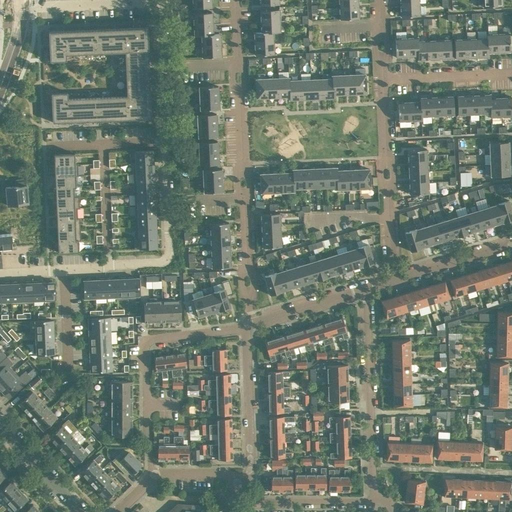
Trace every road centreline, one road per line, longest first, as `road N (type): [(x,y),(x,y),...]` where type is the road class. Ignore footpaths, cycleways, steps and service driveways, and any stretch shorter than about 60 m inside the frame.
road 1 (residential): [(251,324),(235,0)]
road 2 (residential): [(152,477),(144,342),(245,326)]
road 3 (residential): [(64,270),(169,261),(164,142)]
road 4 (residential): [(365,289),(371,500)]
road 5 (residential): [(391,281),(383,78)]
road 6 (residential): [(238,484),(248,469),(245,326)]
road 7 (residential): [(164,142),(157,12),(148,2)]
road 8 (residential): [(238,484),(262,501),(371,500)]
road 9 (residential): [(148,2),(20,9)]
road 10 (residential): [(383,78),(511,72)]
road 11 (residential): [(391,281),(511,244)]
road 12 (residential): [(164,142),(43,147)]
